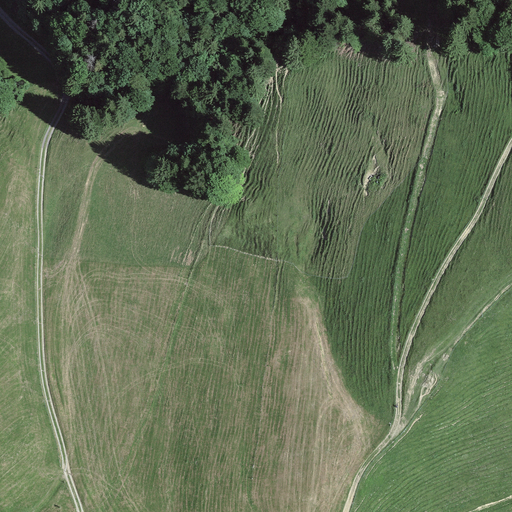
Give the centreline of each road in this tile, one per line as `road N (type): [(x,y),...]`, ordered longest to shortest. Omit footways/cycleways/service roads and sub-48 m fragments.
road 1 (track): [(0,10),(62,58),(68,94),(45,139),(42,361),(81,511)]
road 2 (track): [(401,366),(402,257),(431,93),(412,0)]
road 3 (track): [(511,143),(410,336),(392,434)]
